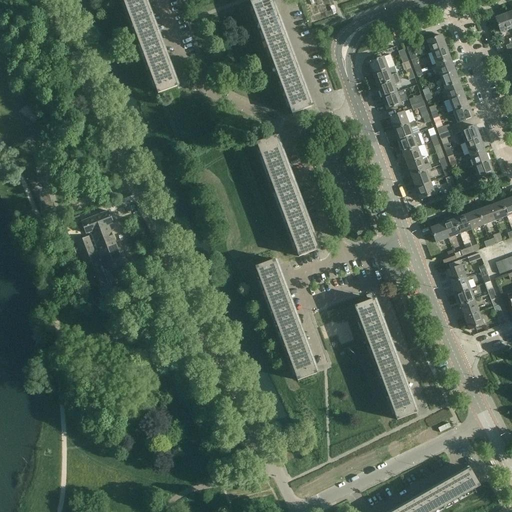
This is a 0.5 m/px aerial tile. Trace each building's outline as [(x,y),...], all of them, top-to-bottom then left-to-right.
[(122,0),(158,94),(177,87),(144,0),(122,0)] [(271,0),(250,0),(249,0),(292,114),(311,107),(271,0)] [(501,33),(511,28),(511,26),(507,14),(495,18),(501,33)] [(428,43),(432,53),(446,48),(442,36),(434,39),(433,35),(421,39),(423,45),(428,43)] [(417,59),(413,47),(407,49),(411,61),(417,59)] [(432,53),(436,65),(451,59),(446,48),(432,53)] [(399,52),(403,64),(409,62),(404,50),(399,52)] [(369,63),(374,75),(388,69),(384,57),(369,63)] [(436,65),(440,77),(455,71),(451,59),(436,65)] [(398,79),(396,75),(393,68),(388,69),(374,75),(378,87),(398,79)] [(440,77),(445,89),(460,83),(455,71),(440,77)] [(378,87),(382,98),(397,93),(395,86),(400,84),(398,79),(378,87)] [(445,89),(449,100),(464,95),(460,83),(445,89)] [(397,93),(382,98),(387,110),(402,105),(401,103),(407,100),(405,95),(399,98),(397,93)] [(449,100),(454,112),(468,106),(464,95),(449,100)] [(409,100),(411,106),(423,101),(421,96),(409,100)] [(411,106),(413,111),(426,107),(423,101),(411,106)] [(473,119),(468,106),(454,112),(458,124),(473,119)] [(426,107),(419,110),(422,119),(429,116),(426,107)] [(390,118),(394,130),(409,124),(404,113),(390,118)] [(394,130),(398,142),(413,136),(410,128),(416,126),(414,122),(409,124),(394,130)] [(451,131),(449,125),(437,130),(439,135),(451,131)] [(461,131),(465,144),(480,138),(483,137),(480,130),(478,131),(476,126),(461,131)] [(339,135),(337,129),(330,131),(332,138),(339,135)] [(453,136),(451,131),(439,135),(441,141),(453,136)] [(299,257),(318,250),(276,136),(256,143),(299,257)] [(398,142),(403,154),(418,148),(413,136),(398,142)] [(484,150),(480,138),(465,144),(470,155),(484,150)] [(422,160),(418,148),(403,154),(407,165),(422,160)] [(484,150),(470,155),(474,167),(489,162),(484,150)] [(426,159),(422,160),(407,165),(411,177),(426,172),(430,170),(426,159)] [(480,183),(490,180),(488,176),(493,174),(489,162),(474,167),(480,183)] [(411,177),(416,189),(431,183),(426,172),(411,177)] [(462,179),(456,181),(460,191),(466,189),(462,179)] [(435,195),(431,183),(416,189),(420,201),(435,195)] [(51,207),(46,196),(41,198),(43,205),(42,205),(40,206),(41,211),(51,207)] [(507,217),(511,214),(511,198),(501,202),(507,217)] [(495,221),(507,217),(501,202),(489,206),(495,221)] [(478,211),(483,226),(495,221),(489,206),(478,211)] [(120,289),(110,271),(124,265),(108,225),(113,223),(108,211),(82,222),(86,234),(88,233),(89,236),(75,242),(93,290),(97,288),(103,298),(120,289)] [(472,230),(483,226),(478,211),(466,215),(472,230)] [(454,220),(460,234),(472,230),(466,215),(454,220)] [(448,239),(460,234),(454,220),(443,224),(448,239)] [(436,243),(448,239),(443,224),(431,228),(436,243)] [(444,264),(456,259),(454,254),(452,251),(447,253),(448,256),(442,258),(444,264)] [(480,253),(468,258),(470,263),(481,258),(480,253)] [(506,259),(501,261),(505,272),(511,270),(506,259)] [(317,374),(276,265),(274,260),(255,267),(298,381),(317,374)] [(459,261),(449,265),(450,270),(446,271),(451,283),(466,277),(459,261)] [(500,274),(505,272),(501,261),(495,263),(500,274)] [(466,277),(451,283),(455,295),(470,289),(466,277)] [(455,295),(460,307),(475,301),(470,289),(455,295)] [(416,413),(376,305),(374,299),(354,306),(397,420),(416,413)] [(475,301),(460,307),(464,318),(479,313),(475,301)] [(503,317),(499,305),(493,307),(498,319),(503,317)] [(483,325),(479,313),(464,318),(469,330),(483,325)] [(435,511),(480,486),(470,468),(394,511),(435,511)]
